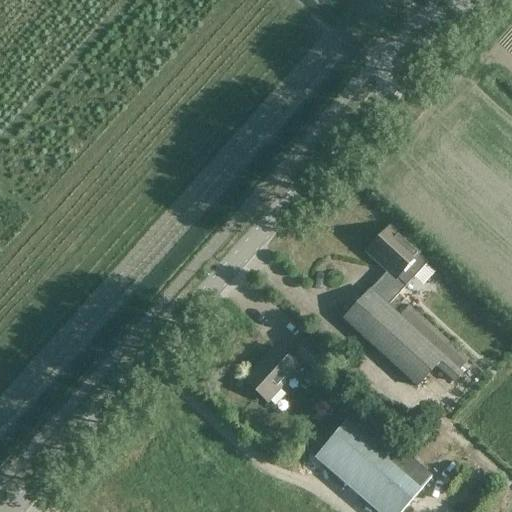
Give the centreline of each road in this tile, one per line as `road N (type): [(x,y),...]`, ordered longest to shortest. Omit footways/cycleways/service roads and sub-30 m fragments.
road 1 (tertiary): [(13,511),(470,0)]
road 2 (track): [(149,360),(262,466),(341,497),(355,511)]
road 3 (track): [(415,511),(469,451),(511,489)]
